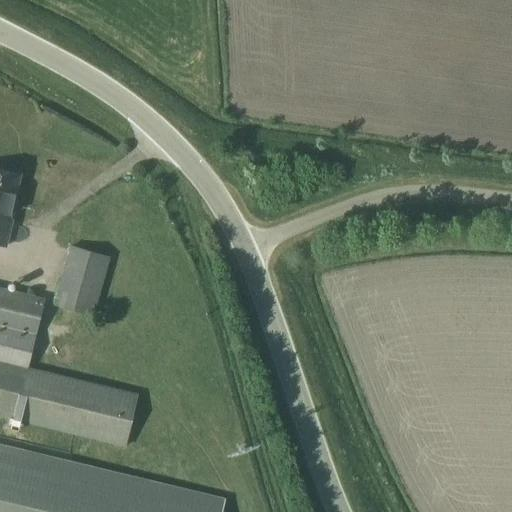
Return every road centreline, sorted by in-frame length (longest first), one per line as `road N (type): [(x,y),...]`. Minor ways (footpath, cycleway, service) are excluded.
road 1 (unclassified): [(246,247),(189,166),(129,108),(0,40)]
road 2 (unclassified): [(337,511),(246,247)]
road 3 (unclassified): [(246,247),(355,205),(429,191),(511,196)]
